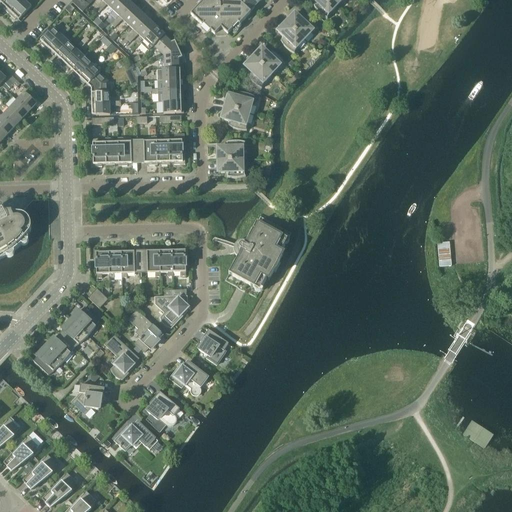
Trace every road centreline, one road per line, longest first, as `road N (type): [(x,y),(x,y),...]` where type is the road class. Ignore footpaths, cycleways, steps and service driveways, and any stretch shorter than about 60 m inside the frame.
road 1 (residential): [(127,396),(200,322),(200,238),(188,228),(67,232)]
road 2 (residential): [(66,187),(198,179),(198,102),(225,62)]
road 3 (unknown): [(253,511),(278,482),(395,432),(410,408)]
road 4 (tertiary): [(66,187),(62,108),(0,44)]
road 5 (tertiary): [(2,348),(66,278),(67,232)]
